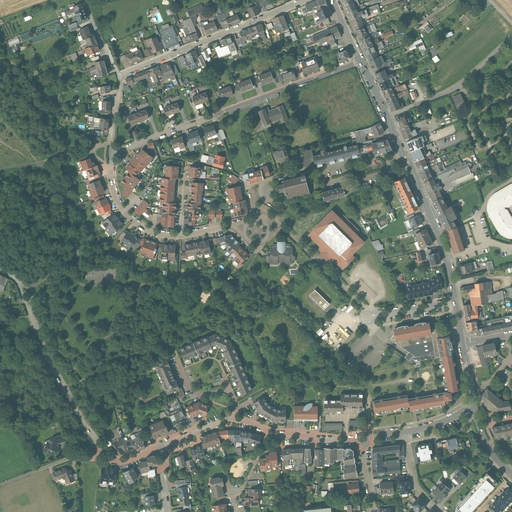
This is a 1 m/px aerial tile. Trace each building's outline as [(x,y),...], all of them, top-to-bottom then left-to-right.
[(317,0),(305,6),(307,12),(313,10),(312,10),(313,9),(313,8),(315,7),(319,5),(317,0)] [(352,2),(344,5),(347,13),(356,9),(355,7),(352,2)] [(81,3),(73,7),(74,9),(65,13),(66,16),(83,9),(81,3)] [(319,5),(315,7),(318,12),(328,7),(326,3),(319,5)] [(380,4),(366,9),(366,10),(367,13),(385,7),(384,4),(380,4)] [(255,6),(248,9),(251,17),(259,14),(255,6)] [(305,6),(298,8),(300,14),(303,13),(304,14),(307,12),(305,6)] [(318,12),(317,12),(320,20),(327,17),(331,15),(328,7),(318,12)] [(194,8),(187,11),(189,17),(196,14),(194,8)] [(83,9),(66,16),(67,19),(76,16),(79,21),(87,18),(83,9)] [(356,9),(347,13),(350,19),(359,16),(358,13),(356,9)] [(237,15),(231,18),(228,12),(223,14),(229,27),(240,22),(239,21),(237,15)] [(229,27),(223,14),(221,15),(222,18),(220,19),(224,29),(229,27)] [(190,20),(182,23),(183,28),(188,26),(189,30),(195,28),(194,26),(196,25),(195,22),(197,18),(196,16),(190,18),(190,20)] [(359,16),(350,19),(353,26),(361,23),(362,22),(361,19),(359,16)] [(281,24),(278,17),(273,19),(276,25),(274,26),(277,33),(279,32),(279,33),(280,32),(281,32),(284,30),(281,24)] [(291,21),(293,26),(303,24),(302,18),(291,21)] [(204,26),(203,26),(204,28),(207,35),(218,30),(214,22),(204,26)] [(361,23),(353,26),(356,31),(363,28),(361,23)] [(264,32),(260,24),(256,26),(258,32),(262,42),(266,40),(263,32),(264,32)] [(183,28),(186,36),(186,37),(189,43),(194,41),(189,30),(188,26),(183,28)] [(256,26),(247,29),(251,38),(255,36),(254,34),(258,32),(256,26)] [(87,27),(79,30),(84,40),(85,39),(91,37),(87,27)] [(163,31),(161,32),(162,33),(161,33),(164,39),(167,47),(167,48),(172,46),(171,45),(173,44),(173,45),(178,44),(177,43),(176,39),(176,37),(173,29),(172,29),(172,27),(170,28),(163,31)] [(196,32),(195,28),(189,30),(194,41),(199,39),(196,32)] [(366,34),(363,28),(356,31),(358,36),(366,34)] [(247,29),(240,32),(242,37),(244,41),(251,38),(247,29)] [(330,29),(312,37),(314,42),(326,37),(332,34),(330,29)] [(332,34),(326,37),(329,45),(335,43),(334,39),(341,36),(339,31),(332,34)] [(91,37),(85,39),(89,47),(97,44),(94,36),(91,37)] [(229,36),(225,38),(230,53),(232,56),(237,54),(236,51),(236,50),(237,50),(234,43),(232,43),(229,36)] [(368,36),(359,39),(363,49),(372,45),(371,42),(370,40),(368,36)] [(8,39),(10,45),(20,43),(19,37),(8,39)] [(159,43),(156,37),(152,39),(152,38),(145,41),(147,47),(152,45),(153,49),(151,50),(152,54),(162,50),(161,49),(159,43)] [(225,38),(220,40),(222,47),(220,48),(219,46),(215,48),(217,52),(218,52),(220,57),(226,55),(230,53),(225,38)] [(421,52),(427,50),(422,38),(408,44),(411,50),(419,47),(421,52)] [(89,47),(85,49),(87,56),(91,54),(100,51),(97,44),(89,47)] [(372,45),(363,49),(367,56),(375,52),(373,48),(372,45)] [(347,50),(338,54),(339,57),(338,58),(339,62),(349,59),(350,57),(347,50)] [(139,51),(125,56),(127,60),(129,65),(143,59),(139,51)] [(438,55),(433,58),(436,63),(441,60),(438,55)] [(381,56),(369,61),(373,69),(381,66),(382,70),(391,66),(390,64),(392,63),(390,58),(383,61),(381,56)] [(315,57),(310,59),(310,60),(304,63),(305,66),(303,66),(305,73),(313,70),(313,69),(318,67),(315,57)] [(104,60),(95,62),(96,66),(97,69),(106,67),(104,60)] [(169,63),(162,66),(163,69),(162,69),(162,70),(160,71),(157,66),(153,68),(158,82),(159,84),(166,80),(166,79),(170,78),(171,81),(176,79),(169,63)] [(106,67),(97,69),(98,72),(99,76),(107,75),(106,67)] [(153,68),(134,76),(136,81),(150,76),(150,77),(152,76),(155,83),(158,82),(153,68)] [(293,70),(287,72),(288,73),(285,74),(284,73),(281,74),(284,83),(296,78),(293,70)] [(384,70),(375,74),(379,83),(388,79),(387,77),(384,70)] [(270,72),(265,74),(265,75),(262,76),(262,75),(258,76),(261,84),(265,83),(265,82),(273,80),(270,72)] [(388,79),(379,83),(383,93),(395,88),(391,78),(388,79)] [(250,79),(244,81),(245,82),(242,83),(242,82),(238,83),(241,91),(245,90),(253,87),(250,79)] [(429,96),(423,82),(418,84),(424,98),(429,96)] [(395,88),(383,93),(388,102),(396,99),(408,94),(407,90),(395,95),(394,93),(408,87),(406,84),(395,88)] [(230,87),(224,89),(225,90),(222,91),(222,90),(218,91),(221,99),(233,95),(230,87)] [(206,93),(199,95),(202,103),(208,101),(206,93)] [(199,95),(192,97),(195,106),(202,103),(199,95)] [(458,95),(452,98),(457,109),(463,107),(458,95)] [(396,99),(388,102),(392,111),(396,109),(397,110),(403,108),(401,103),(398,104),(396,99)] [(177,103),(170,106),(173,114),(180,111),(177,103)] [(276,109),(266,112),(265,109),(259,111),(261,119),(254,122),(257,131),(271,126),(270,123),(280,119),(281,123),(288,121),(282,105),(276,108),(276,109)] [(170,106),(164,108),(167,116),(173,114),(170,106)] [(146,110),(137,113),(140,122),(149,118),(146,110)] [(137,113),(128,117),(131,125),(140,122),(137,113)] [(406,115),(395,119),(400,130),(409,126),(407,122),(409,122),(406,115)] [(110,120),(101,118),(100,123),(99,128),(99,129),(108,130),(110,120)] [(425,120),(414,124),(414,126),(415,129),(421,126),(422,127),(427,125),(425,120)] [(380,123),(371,127),(371,129),(375,137),(384,133),(380,123)] [(409,126),(400,130),(404,139),(416,134),(414,130),(410,131),(409,129),(414,126),(414,124),(409,126)] [(214,125),(204,129),(207,137),(216,134),(217,134),(216,131),(214,125)] [(367,129),(354,132),(356,138),(355,138),(356,140),(359,139),(359,140),(360,139),(359,135),(364,134),(365,134),(368,133),(367,129)] [(198,131),(188,135),(190,141),(191,143),(201,140),(198,131)] [(427,134),(406,142),(410,152),(419,148),(417,143),(429,138),(427,134)] [(184,143),(182,137),(177,138),(180,148),(180,149),(185,147),(184,143)] [(177,138),(171,140),(174,149),(175,150),(180,148),(177,138)] [(387,140),(372,144),(371,140),(365,142),(362,142),(363,145),(358,146),(360,153),(373,150),(375,154),(392,150),(387,140)] [(357,145),(348,148),(346,148),(346,146),(343,146),(344,148),(343,149),(334,151),(336,159),(345,157),(345,158),(350,157),(350,156),(360,153),(358,146),(357,145)] [(284,146),(277,148),(278,151),(274,152),(277,163),(289,159),(284,146)] [(419,148),(410,152),(414,161),(423,158),(423,156),(421,151),(419,148)] [(152,158),(142,150),(138,155),(148,163),(152,158)] [(315,164),(313,157),(313,156),(311,150),(303,152),(296,154),(300,168),(315,164)] [(332,152),(327,153),(326,153),(325,153),(325,150),(321,151),(322,154),(321,154),(320,155),(315,156),(313,156),(313,157),(315,164),(315,165),(317,164),(322,163),(324,163),(328,162),(329,161),(335,160),(336,160),(336,159),(334,151),(332,151),(332,152)] [(148,163),(138,155),(137,154),(133,159),(144,167),(144,168),(148,163)] [(423,158),(414,161),(417,167),(426,163),(424,159),(429,157),(429,155),(423,158)] [(224,158),(216,156),(215,159),(213,159),(213,160),(211,160),(211,161),(210,164),(222,167),(223,163),(224,158)] [(88,159),(80,162),(81,162),(83,170),(85,170),(95,166),(93,162),(91,163),(90,158),(88,159)] [(144,167),(133,159),(129,164),(139,171),(140,172),(144,167)] [(436,159),(426,163),(428,169),(430,168),(438,164),(436,159)] [(438,164),(430,168),(432,172),(436,170),(439,175),(449,171),(447,169),(445,169),(442,162),(438,164)] [(452,166),(447,168),(447,169),(449,171),(462,166),(460,162),(452,166)] [(426,163),(417,167),(419,172),(428,169),(426,163)] [(139,171),(129,164),(126,169),(129,172),(135,176),(139,171)] [(95,166),(85,170),(88,178),(94,176),(93,176),(97,174),(96,171),(99,170),(97,165),(95,166)] [(261,170),(255,172),(257,182),(264,180),(263,177),(270,175),(267,166),(260,168),(261,170)] [(202,168),(190,167),(189,176),(199,177),(200,173),(202,173),(202,168)] [(468,167),(439,179),(442,186),(471,173),(468,167)] [(432,178),(428,169),(419,172),(424,182),(432,178)] [(135,176),(129,172),(125,178),(135,185),(139,180),(135,176)] [(255,172),(247,174),(248,175),(249,179),(250,183),(257,182),(255,172)] [(304,173),(301,174),(300,174),(300,176),(282,180),(282,181),(281,181),(282,182),(283,184),(280,184),(279,184),(280,185),(277,185),(277,184),(276,185),(276,186),(275,187),(274,187),(274,188),(275,188),(276,190),(275,191),(275,192),(276,191),(278,192),(278,193),(279,193),(280,197),(283,196),(283,199),(287,198),(287,199),(288,199),(288,198),(292,197),(292,198),(292,197),(296,196),(296,197),(296,196),(300,195),(300,196),(301,196),(300,195),(304,194),(305,195),(305,194),(309,193),(309,194),(306,179),(305,173),(304,173)] [(135,185),(125,178),(121,184),(127,188),(130,191),(135,185)] [(404,178),(394,181),(398,190),(408,186),(404,178)] [(432,178),(424,182),(428,191),(437,187),(439,187),(437,183),(435,184),(432,178)] [(93,183),(89,184),(89,185),(91,190),(101,187),(101,186),(99,181),(93,183)] [(203,183),(192,183),(192,190),(202,191),(203,183)] [(498,230),(501,234),(504,236),(509,238),(511,237),(511,184),(508,186),(495,194),(493,195),(491,198),(489,201),(490,201),(489,204),(489,207),(489,210),(488,211),(488,213),(489,216),(498,230)] [(101,187),(91,190),(90,190),(92,196),(98,194),(104,192),(102,186),(101,186),(101,187)] [(408,186),(398,190),(402,197),(411,193),(408,186)] [(437,187),(428,191),(432,201),(441,197),(438,190),(442,189),(441,186),(439,187),(437,187)] [(239,187),(230,188),(228,187),(227,188),(226,189),(226,191),(228,192),(229,197),(229,196),(241,194),(240,187),(239,187)] [(343,187),(334,190),(334,189),(331,190),(333,199),(345,196),(343,187)] [(130,191),(127,188),(123,193),(128,197),(131,192),(130,191)] [(331,190),(322,193),(324,201),(325,201),(326,203),(330,202),(329,199),(333,199),(331,190)] [(402,197),(399,199),(401,201),(403,200),(405,205),(415,201),(411,193),(402,197)] [(241,194),(229,196),(230,203),(233,203),(233,202),(242,201),(242,200),(241,194)] [(447,208),(442,197),(433,201),(447,230),(456,227),(452,219),(456,217),(450,207),(447,208)] [(100,201),(99,200),(94,203),(97,209),(108,204),(105,198),(100,201)] [(144,200),(140,205),(145,209),(149,204),(144,200)] [(242,201),(233,202),(233,203),(234,209),(235,209),(246,206),(245,203),(246,203),(245,201),(245,200),(242,200),(242,201)] [(415,201),(405,205),(407,210),(405,211),(406,214),(409,212),(409,213),(418,208),(415,201)] [(108,204),(97,209),(100,215),(105,213),(106,212),(110,210),(111,209),(108,204)] [(246,206),(235,209),(234,209),(235,216),(247,213),(246,206)] [(200,210),(187,209),(187,216),(189,216),(193,216),(196,220),(201,215),(200,214),(200,210)] [(341,221),(332,211),(308,235),(320,247),(319,248),(322,252),(321,253),(327,259),(328,258),(332,261),(333,260),(343,270),(354,258),(351,255),(363,242),(354,233),(357,229),(345,217),(341,221)] [(110,218),(108,219),(102,223),(107,229),(118,219),(114,214),(110,218)] [(415,217),(408,220),(409,222),(411,226),(412,228),(422,223),(419,215),(415,217)] [(118,219),(107,229),(106,229),(111,235),(115,231),(115,230),(119,226),(122,224),(118,219)] [(464,250),(457,227),(456,227),(447,230),(447,231),(454,253),(464,250)] [(426,229),(416,234),(420,241),(429,236),(426,229)] [(131,233),(128,231),(126,234),(125,234),(125,235),(122,239),(126,241),(123,244),(129,249),(132,245),(133,246),(138,238),(134,236),(134,237),(130,234),(131,233)] [(231,235),(226,236),(225,235),(223,237),(218,238),(220,244),(221,243),(222,243),(223,244),(223,245),(226,248),(235,239),(232,236),(231,235)] [(420,241),(415,243),(414,244),(418,252),(420,251),(419,249),(425,246),(425,247),(426,247),(433,243),(429,236),(420,241)] [(141,240),(138,238),(133,246),(137,248),(141,240)] [(145,239),(142,248),(141,248),(139,253),(146,256),(151,241),(145,239)] [(235,239),(226,248),(231,253),(238,245),(240,244),(238,242),(238,241),(237,240),(236,240),(235,239)] [(200,242),(199,242),(202,254),(202,255),(211,253),(210,247),(208,240),(200,242)] [(151,241),(146,256),(153,258),(155,252),(154,252),(157,243),(151,241)] [(200,242),(192,243),(194,255),(202,254),(199,242),(200,242)] [(285,242),(277,242),(277,245),(272,245),(272,247),(270,247),(270,252),(271,252),(271,254),(270,254),(270,256),(268,256),(268,261),(270,261),(270,264),(278,264),(278,261),(284,261),(284,264),(293,264),(293,261),(295,261),(295,256),(293,256),(293,254),(291,254),(291,252),(293,252),(293,247),(290,247),(290,244),(285,244),(285,242)] [(192,243),(184,245),(186,252),(187,256),(194,255),(192,243)] [(169,245),(163,245),(162,251),(161,251),(161,259),(168,259),(169,245)] [(240,247),(238,245),(231,253),(230,254),(235,258),(243,250),(242,249),(240,247)] [(235,258),(234,259),(239,264),(244,260),(248,256),(246,254),(246,253),(243,250),(235,258)] [(432,253),(428,254),(429,258),(428,258),(429,261),(430,261),(431,265),(440,262),(437,252),(432,253)] [(244,260),(239,264),(237,266),(240,268),(246,262),(244,260)] [(475,262),(457,268),(458,270),(460,275),(473,271),(472,269),(476,268),(475,263),(475,262)] [(440,277),(434,278),(435,280),(430,281),(430,283),(421,284),(423,296),(433,294),(432,292),(437,291),(437,289),(442,288),(441,284),(441,283),(441,284),(440,277)] [(475,285),(460,288),(461,293),(465,293),(470,291),(475,290),(486,289),(491,288),(490,281),(474,284),(475,285)] [(421,284),(406,287),(407,294),(408,299),(423,296),(421,284)] [(486,289),(475,290),(477,300),(472,301),(472,306),(477,305),(488,303),(486,289)] [(317,290),(311,296),(326,310),(331,304),(317,290)] [(473,310),(470,311),(469,305),(463,305),(465,319),(477,318),(477,312),(477,310),(473,310)] [(475,319),(465,320),(467,331),(468,331),(477,328),(477,327),(475,319)] [(423,322),(420,323),(417,323),(414,324),(414,325),(408,327),(408,326),(405,325),(405,326),(402,326),(399,327),(399,326),(396,328),(397,329),(393,329),(394,334),(390,339),(408,352),(405,357),(411,362),(441,357),(452,355),(451,349),(452,349),(451,342),(450,342),(449,336),(442,337),(441,333),(438,331),(434,329),(430,329),(429,323),(426,323),(426,322),(423,322)] [(486,326),(483,327),(483,328),(479,329),(477,329),(478,333),(478,336),(488,334),(486,327),(487,327),(486,326)] [(343,328),(330,341),(335,347),(349,334),(343,328)] [(207,337),(179,349),(184,361),(212,348),(212,347),(215,346),(222,349),(223,352),(222,352),(241,395),(252,390),(234,348),(233,348),(230,341),(215,335),(208,338),(207,337)] [(489,344),(486,345),(482,346),(484,354),(489,353),(489,355),(495,354),(496,352),(494,343),(489,344)] [(482,346),(476,347),(482,367),(487,366),(484,354),(482,346)] [(452,355),(441,357),(442,361),(440,361),(442,370),(443,370),(445,378),(443,379),(445,388),(447,387),(447,392),(450,391),(459,390),(457,382),(458,382),(457,379),(457,380),(454,365),(455,365),(454,362),(452,355)] [(167,360),(155,365),(157,369),(156,370),(157,371),(157,372),(157,373),(158,374),(159,376),(160,375),(161,379),(172,374),(169,367),(167,360)] [(172,374),(161,379),(163,383),(163,384),(163,385),(163,387),(164,389),(165,390),(166,389),(168,394),(172,392),(174,391),(175,391),(179,389),(176,382),(176,383),(172,374)] [(412,382),(370,389),(372,401),(380,400),(379,399),(382,399),(397,397),(397,396),(400,396),(407,395),(408,399),(415,398),(415,397),(412,382)] [(181,388),(179,389),(175,391),(179,398),(180,398),(184,396),(185,396),(181,388)] [(503,402),(487,389),(482,395),(482,396),(481,396),(482,402),(483,402),(484,404),(493,412),(511,409),(508,401),(503,402)] [(447,392),(443,392),(443,393),(444,400),(452,399),(450,391),(447,392)] [(435,393),(433,394),(433,395),(418,397),(415,397),(415,398),(408,399),(407,395),(400,396),(397,396),(397,397),(382,399),(379,399),(380,400),(372,401),(374,413),(378,412),(379,414),(388,412),(388,410),(396,409),(396,410),(405,409),(405,407),(409,406),(410,410),(414,410),(414,411),(424,410),(423,408),(432,406),(432,408),(441,407),(441,405),(445,404),(444,400),(443,393),(436,394),(435,393)] [(362,394),(340,394),(340,397),(341,398),(341,400),(324,400),(324,414),(334,414),(334,412),(343,412),(343,406),(350,406),(350,408),(357,408),(362,408),(362,402),(363,402),(363,400),(362,400),(362,394)] [(264,397),(260,399),(257,400),(257,401),(253,403),(257,409),(258,411),(259,413),(263,415),(263,416),(264,417),(265,418),(266,418),(272,407),(268,404),(264,397)] [(199,402),(187,407),(189,412),(192,417),(199,414),(204,416),(208,406),(199,402)] [(307,404),(307,405),(305,405),(305,406),(294,406),(294,410),(294,420),(317,420),(317,406),(311,406),(312,405),(312,403),(310,403),(309,404),(307,404)] [(277,410),(272,407),(266,418),(267,419),(268,419),(269,419),(270,419),(274,421),(276,422),(276,421),(278,421),(278,422),(285,422),(285,421),(285,417),(286,417),(286,414),(285,414),(285,410),(277,410)] [(180,408),(169,413),(170,415),(173,414),(173,416),(174,415),(175,416),(181,414),(183,417),(184,416),(180,408)] [(294,410),(285,410),(285,414),(286,414),(286,417),(285,417),(285,421),(294,421),(294,420),(294,410)] [(181,414),(175,416),(174,415),(173,416),(174,417),(171,419),(174,425),(184,421),(182,417),(183,417),(181,414)] [(162,421),(149,426),(154,438),(168,433),(166,429),(167,428),(164,427),(162,421)] [(506,425),(492,428),(494,438),(495,438),(508,436),(506,425)] [(143,430),(140,431),(138,429),(130,433),(131,438),(132,439),(133,441),(137,439),(142,437),(143,439),(146,437),(143,430)] [(223,431),(218,432),(220,438),(219,439),(220,442),(222,446),(222,447),(227,447),(230,447),(230,442),(230,437),(228,437),(224,438),(223,431)] [(234,431),(227,431),(223,431),(224,438),(228,437),(230,437),(230,442),(234,442),(234,431)] [(261,437),(249,432),(240,431),(240,440),(249,441),(258,445),(259,441),(260,441),(260,440),(261,437)] [(217,432),(208,435),(210,439),(210,442),(211,445),(211,446),(211,447),(221,444),(220,442),(219,439),(217,432)] [(121,437),(120,434),(116,436),(118,439),(119,440),(122,445),(122,444),(123,443),(125,442),(122,439),(121,437)] [(62,435),(52,439),(53,440),(50,441),(49,443),(48,442),(47,444),(43,446),(43,447),(43,449),(44,450),(44,449),(47,450),(47,451),(51,453),(54,455),(55,452),(58,452),(57,449),(58,447),(56,446),(57,443),(64,441),(62,435)] [(208,435),(200,437),(203,445),(203,449),(211,446),(211,445),(210,442),(210,439),(208,435)] [(508,436),(495,438),(497,448),(511,445),(511,443),(510,435),(508,436)] [(132,439),(127,441),(125,437),(122,439),(125,442),(123,443),(126,452),(136,448),(133,441),(132,439)] [(456,438),(441,441),(442,449),(448,448),(449,449),(448,449),(449,454),(454,453),(453,448),(452,448),(452,447),(458,446),(457,443),(456,438)] [(119,440),(118,439),(113,443),(114,444),(112,445),(109,447),(113,453),(116,451),(119,456),(123,453),(121,449),(122,448),(122,445),(119,440)] [(143,442),(140,444),(137,439),(133,441),(136,448),(137,451),(145,448),(143,442)] [(466,455),(463,442),(457,443),(458,446),(459,449),(460,448),(462,456),(466,455)] [(415,448),(418,463),(434,460),(431,445),(415,448)] [(393,446),(372,448),(372,455),(382,454),(394,452),(393,446)] [(353,450),(350,448),(346,448),(344,451),(343,450),(344,450),(344,448),(339,448),(339,449),(338,448),(333,448),(331,451),(330,450),(331,450),(331,448),(326,448),(326,455),(324,455),(324,459),(324,464),(329,464),(329,463),(334,463),(334,460),(339,460),(339,459),(343,460),(344,464),(343,464),(344,469),(343,469),(343,474),(344,479),(356,477),(357,475),(356,470),(356,469),(355,469),(356,467),(355,463),(354,462),(355,461),(354,457),(354,456),(353,457),(353,456),(354,454),(353,450)] [(303,449),(290,450),(291,458),(291,459),(294,459),(295,463),(302,463),(303,449)] [(290,450),(282,451),(284,466),(289,465),(288,459),(291,458),(290,450)] [(322,450),(315,450),(314,456),(317,456),(317,459),(322,459),(322,450)] [(266,458),(259,459),(260,471),(266,470),(266,469),(271,468),(271,467),(278,466),(277,463),(276,452),(269,453),(269,455),(265,455),(266,458)] [(382,454),(372,455),(372,467),(372,475),(399,473),(399,460),(395,460),(395,467),(382,468),(382,454)] [(154,455),(150,456),(150,457),(147,457),(147,462),(140,463),(141,467),(141,472),(142,472),(147,470),(150,470),(149,466),(156,464),(155,457),(154,455)] [(317,459),(314,459),(314,466),(316,466),(316,470),(318,470),(318,469),(320,469),(320,466),(322,466),(322,459),(317,459)] [(111,468),(108,468),(106,468),(106,467),(102,467),(102,469),(101,475),(101,483),(107,484),(108,484),(115,484),(115,477),(116,470),(116,468),(113,468),(111,468)] [(68,470),(67,469),(65,470),(63,468),(53,472),(54,474),(56,479),(56,480),(62,478),(65,479),(66,483),(73,481),(74,481),(72,475),(72,474),(71,473),(69,471),(68,470)] [(132,468),(130,469),(123,472),(129,482),(133,480),(133,479),(136,477),(132,468)] [(150,470),(147,470),(148,475),(148,478),(156,477),(155,470),(150,470)] [(460,471),(453,478),(459,484),(464,479),(466,477),(460,471)] [(487,473),(482,478),(483,479),(481,481),(480,481),(476,484),(477,485),(474,488),(473,487),(470,491),(481,502),(484,499),(483,498),(484,496),(490,490),(489,489),(491,486),(493,487),(493,486),(497,482),(494,480),(487,473)] [(220,477),(210,479),(212,487),(211,487),(213,497),(223,495),(221,486),(224,485),(222,478),(220,479),(220,477)] [(448,484),(441,478),(439,480),(442,483),(446,486),(448,484)] [(404,482),(399,483),(401,493),(409,492),(408,481),(404,482)] [(446,486),(442,483),(437,488),(445,494),(449,489),(446,486)] [(358,484),(348,484),(348,493),(359,492),(358,484)] [(187,487),(180,488),(181,489),(178,489),(180,497),(188,496),(187,487)] [(445,494),(437,488),(433,492),(440,499),(445,494)] [(511,493),(507,490),(505,492),(504,491),(500,495),(501,496),(499,498),(507,505),(511,499),(511,493)] [(470,491),(466,495),(467,496),(464,499),(463,498),(461,500),(460,499),(457,503),(458,504),(455,507),(458,509),(455,511),(471,511),(472,511),(471,511),(477,504),(478,505),(481,502),(470,491)] [(153,496),(144,497),(146,505),(154,504),(153,496)] [(188,496),(180,497),(181,504),(183,504),(183,505),(189,504),(188,496)] [(418,511),(424,511),(426,510),(424,507),(426,504),(419,497),(416,500),(413,498),(408,503),(412,506),(412,505),(413,506),(419,511),(418,511)] [(507,505),(499,498),(497,500),(496,500),(492,504),(493,505),(491,507),(494,510),(496,511),(500,511),(504,508),(507,505)] [(359,503),(353,504),(352,500),(347,500),(347,504),(346,505),(347,511),(360,511),(359,503)] [(225,503),(221,504),(221,503),(218,504),(211,506),(212,510),(215,509),(215,511),(229,511),(229,510),(226,511),(225,503)]
